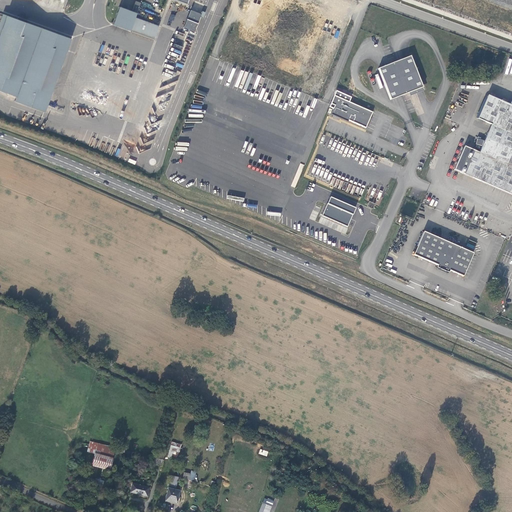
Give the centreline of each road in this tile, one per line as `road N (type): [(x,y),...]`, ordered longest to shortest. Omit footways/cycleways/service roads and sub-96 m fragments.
road 1 (primary): [(0,137),(511,355)]
road 2 (unclassified): [(511,333),(369,269),(426,128)]
road 3 (unknown): [(234,0),(219,68),(277,100),(308,101),(328,91),(358,29)]
road 4 (unknown): [(224,0),(158,163),(139,164),(129,137)]
road 5 (unknown): [(129,137),(104,136),(0,96)]
road 6 (unknown): [(101,0),(109,25),(153,49),(158,69),(148,94)]
